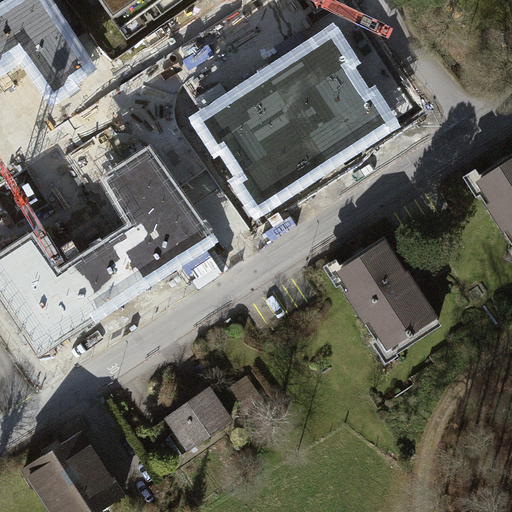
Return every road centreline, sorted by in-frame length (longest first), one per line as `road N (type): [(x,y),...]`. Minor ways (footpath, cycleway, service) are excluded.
road 1 (residential): [(511,109),(0,439)]
road 2 (track): [(420,511),(439,416),(461,384),(511,340)]
